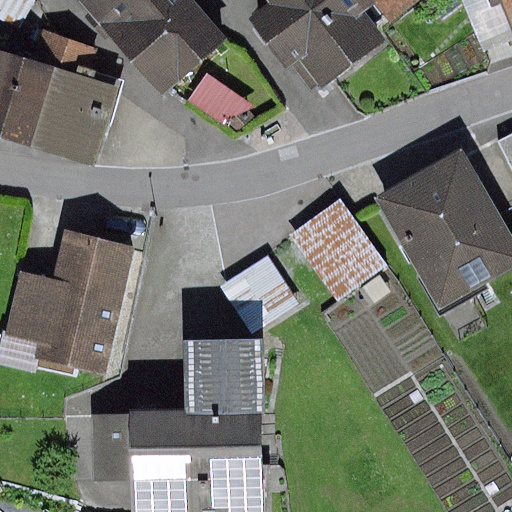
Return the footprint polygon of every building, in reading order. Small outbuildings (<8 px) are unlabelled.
[(88,0),(100,13),(92,20),(107,32),(112,28),(165,91),(223,41),(220,38),(219,39),(186,0),(88,0)] [(345,0),(261,0),(272,14),(260,24),(287,57),(290,55),(309,80),(320,73),(326,81),(377,41),(368,30),(345,0)] [(345,0),(368,30),(405,0),(345,0)] [(511,0),(490,0),(493,5),(505,0),(511,16),(511,0)] [(36,63),(0,52),(0,132),(38,145),(61,74),(84,81),(95,52),(46,34),(36,63)] [(61,74),(38,145),(89,161),(112,90),(84,81),(61,74)] [(511,136),(498,143),(511,171),(511,136)] [(511,249),(460,159),(385,202),(443,303),(511,263),(511,249)] [(347,211),(301,242),(338,296),(384,265),(347,211)] [(58,287),(24,279),(11,334),(45,342),(41,358),(104,373),(132,252),(70,237),(58,287)] [(276,252),(229,280),(259,329),(306,301),(276,252)] [(141,418),(98,419),(99,479),(139,478),(139,485),(201,483),(201,511),(261,511),(259,347),(195,348),(197,417),(155,417),(155,407),(140,408),(141,418)]
